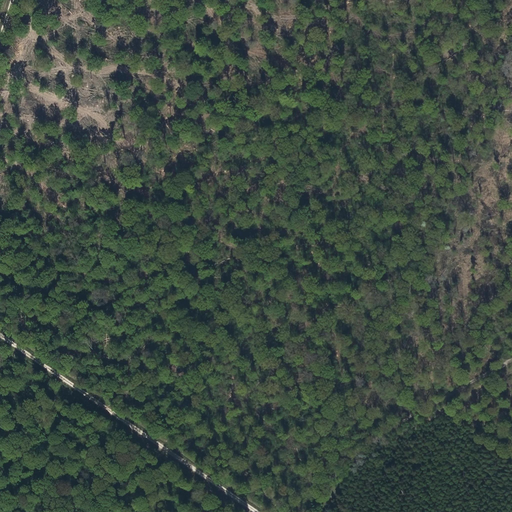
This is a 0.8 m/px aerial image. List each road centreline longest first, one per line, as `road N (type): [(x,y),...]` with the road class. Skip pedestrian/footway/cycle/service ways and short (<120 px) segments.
road 1 (track): [(256,511),(0,334)]
road 2 (track): [(511,366),(395,432),(310,511)]
